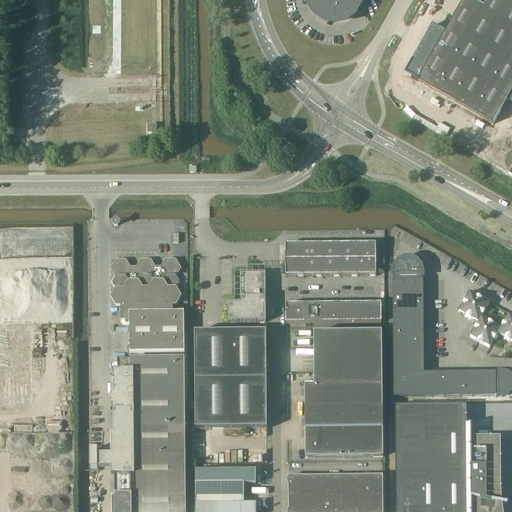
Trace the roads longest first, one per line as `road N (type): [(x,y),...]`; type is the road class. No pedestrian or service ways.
road 1 (unclassified): [(0,188),(262,187),(302,171)]
road 2 (unknown): [(40,0),(35,178)]
road 3 (tertiary): [(469,190),(347,120)]
road 4 (tertiary): [(332,111),(278,59),(256,0)]
